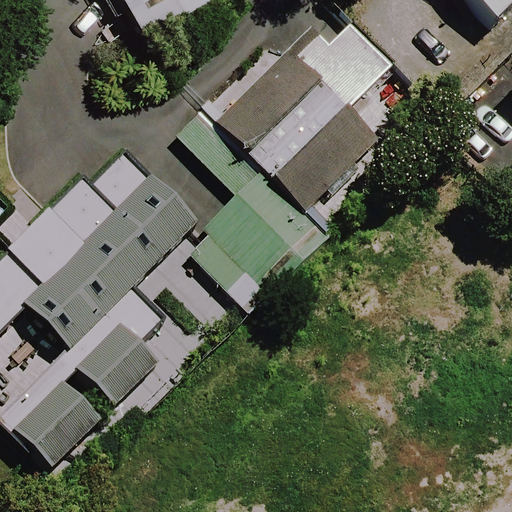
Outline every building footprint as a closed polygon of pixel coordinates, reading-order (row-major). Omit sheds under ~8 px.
[(203,2),(202,0),(106,0),(130,43),(203,2)] [(511,12),(511,0),(445,0),(485,40),(511,12)] [(381,79),(322,23),(277,71),(249,45),(184,114),(299,223),(364,154),(335,127),(381,79)] [(184,238),(115,172),(84,205),(73,195),(0,271),(0,338),(17,320),(64,365),(0,431),(0,440),(44,483),(147,374),(130,358),(152,335),(120,305),(184,238)] [(375,293),(332,249),(268,310),(311,355),(375,293)] [(189,464),(219,511),(369,511),(340,464),(288,381),(260,399),(260,398),(223,421),(233,436),(189,464)] [(511,511),(511,444),(442,511),(511,511)]
